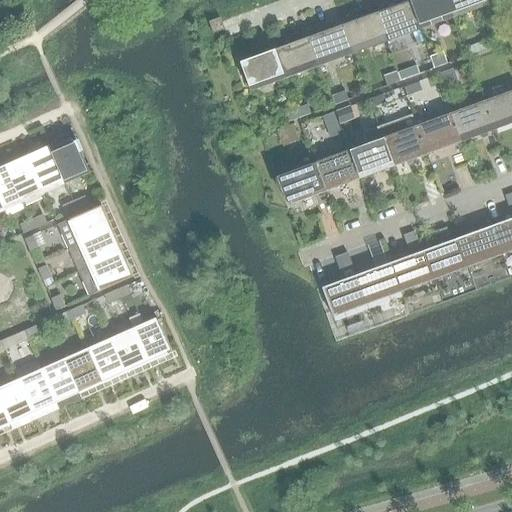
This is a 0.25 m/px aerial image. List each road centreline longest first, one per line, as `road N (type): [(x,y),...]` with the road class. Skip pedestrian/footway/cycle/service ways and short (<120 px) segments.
road 1 (residential): [(304,259),(511,184)]
road 2 (residential): [(0,457),(190,372)]
